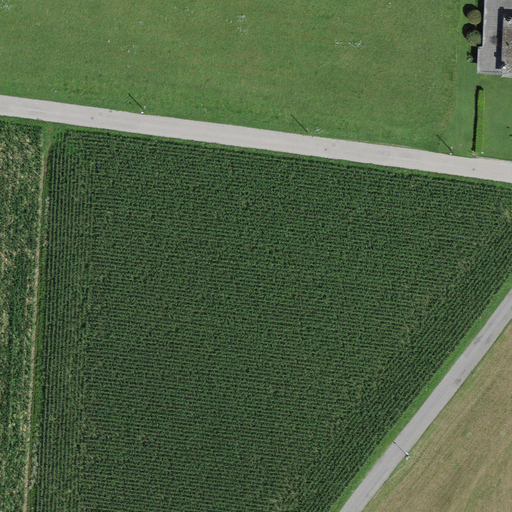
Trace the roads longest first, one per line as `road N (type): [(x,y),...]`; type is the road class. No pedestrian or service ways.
road 1 (unclassified): [(0,108),(511,178)]
road 2 (unclassified): [(355,511),(511,291)]
